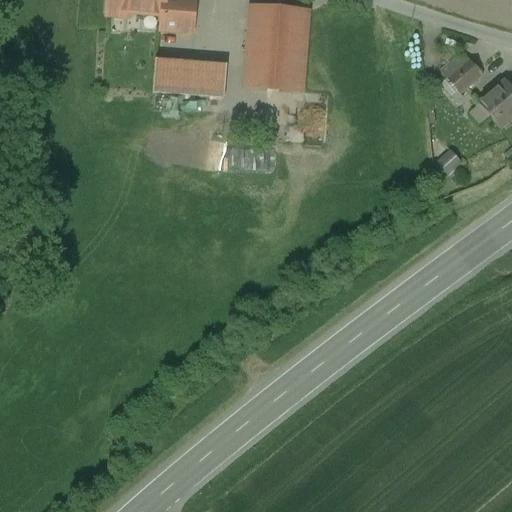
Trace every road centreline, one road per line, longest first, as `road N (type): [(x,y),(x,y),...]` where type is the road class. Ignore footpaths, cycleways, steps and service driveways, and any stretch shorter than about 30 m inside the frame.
road 1 (secondary): [(148,506),(511,221)]
road 2 (unclassified): [(511,44),(349,0)]
